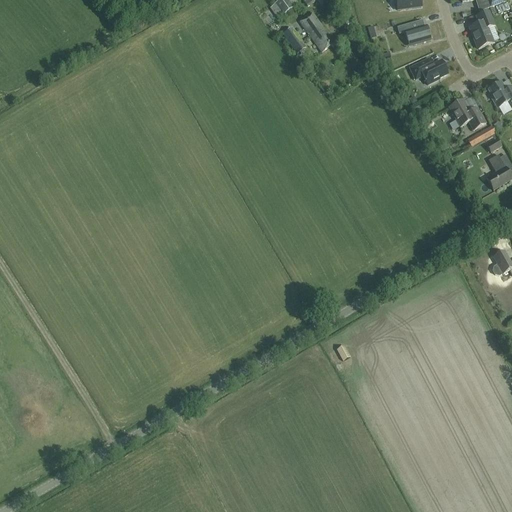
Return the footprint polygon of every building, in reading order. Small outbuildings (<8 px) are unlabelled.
[(294,0),(281,0),(270,8),(278,20),(299,5),(294,0)] [(395,0),(397,11),(421,8),(420,2),(421,2),(420,0),(395,0)] [(486,0),(490,8),(506,3),(504,0),(486,0)] [(499,6),(501,13),(509,11),(507,4),(499,6)] [(434,6),(436,19),(442,18),(439,5),(434,6)] [(469,29),(478,50),(493,44),(487,30),(494,27),(488,13),(477,17),(480,25),(469,29)] [(321,53),(336,43),(330,34),(328,36),(312,14),(299,23),(321,53)] [(414,46),(430,41),(426,27),(424,28),(422,21),(397,29),(399,36),(401,35),(403,42),(412,39),(414,46)] [(291,29),(283,35),(297,54),(306,48),(291,29)] [(423,63),(410,70),(414,78),(416,81),(417,80),(423,77),(427,86),(439,80),(448,75),(441,62),(433,66),(432,65),(430,61),(429,60),(428,61),(423,63)] [(511,88),(506,92),(501,83),(488,91),(492,98),(490,99),(497,109),(507,103),(511,111),(511,110),(511,88)] [(473,132),(485,125),(476,109),(470,113),(462,101),(449,109),(460,128),(468,123),(473,132)] [(472,144),(492,135),(490,130),(469,139),(472,144)] [(501,148),(497,141),(486,147),(490,154),(501,148)] [(511,180),(508,173),(511,170),(511,168),(505,156),(499,159),(503,165),(497,168),(500,172),(486,180),(493,191),(511,180)] [(499,277),(502,275),(503,275),(509,272),(511,277),(511,261),(510,263),(504,252),(493,259),(497,266),(494,268),(493,272),(495,276),(499,277)] [(344,347),(336,351),(343,362),(350,358),(344,347)]
